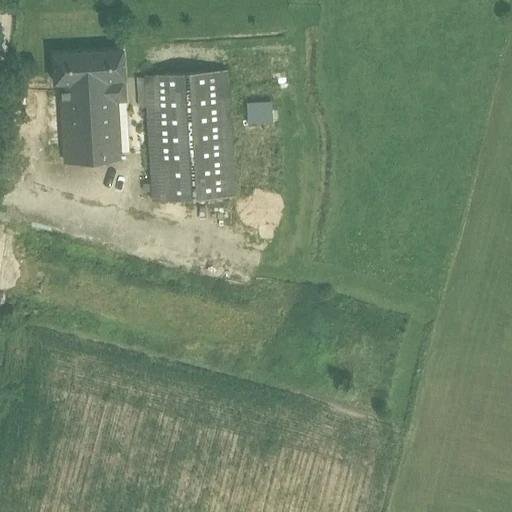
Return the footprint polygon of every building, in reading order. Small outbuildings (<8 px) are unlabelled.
[(60,83),(65,161),(119,158),(116,101),(124,100),(121,51),(53,55),(55,84),(60,83)] [(145,75),(148,122),(149,152),(151,174),(153,200),(233,196),(226,70),(145,75)] [(271,121),(270,101),(246,103),(248,122),(271,121)] [(278,151),(249,150),(248,220),(276,221),(278,151)] [(81,224),(108,228),(110,215),(83,212),(81,224)] [(167,238),(170,226),(142,217),(139,229),(167,238)] [(119,282),(98,282),(98,300),(118,301),(119,282)]
